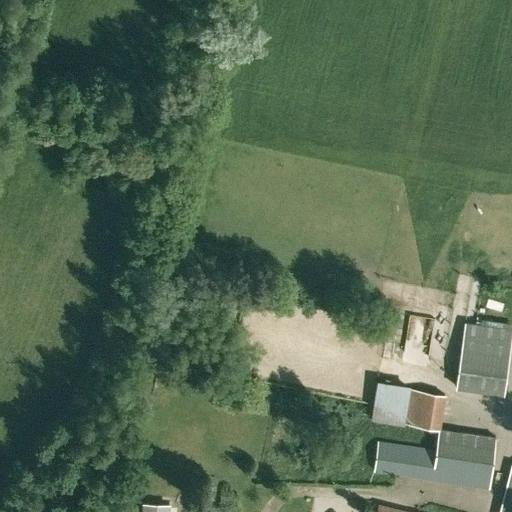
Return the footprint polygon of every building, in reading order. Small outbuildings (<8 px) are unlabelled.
[(455,387),(504,393),(511,340),(511,327),(465,320),(455,387)] [(406,389),(401,424),(438,429),(443,394),(406,389)] [(248,392),(246,410),(262,413),(264,393),(248,392)] [(379,440),(375,470),(488,487),(495,438),(438,429),(435,449),(379,440)] [(329,437),(324,458),(348,463),(352,443),(329,437)] [(498,511),(511,511),(511,461),(511,462),(498,511)] [(167,511),(168,505),(144,503),(143,511),(167,511)]
